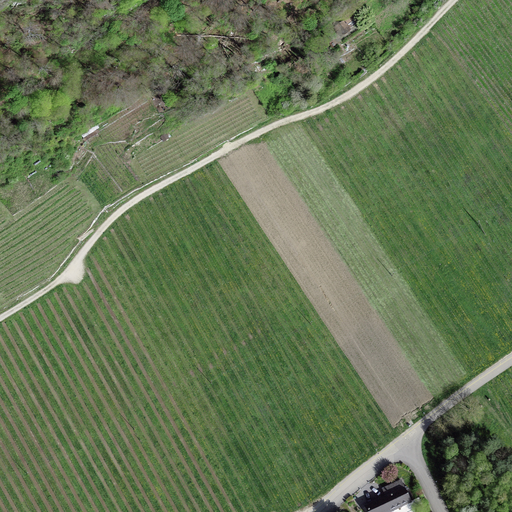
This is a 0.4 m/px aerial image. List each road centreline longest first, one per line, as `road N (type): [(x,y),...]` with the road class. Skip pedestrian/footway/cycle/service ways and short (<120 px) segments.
road 1 (track): [(0,319),(73,273),(127,207),(252,139),(326,113),(403,56),(459,0)]
road 2 (residential): [(405,441),(511,364)]
